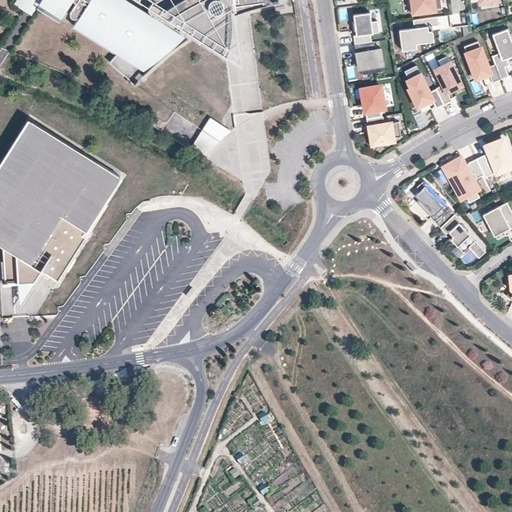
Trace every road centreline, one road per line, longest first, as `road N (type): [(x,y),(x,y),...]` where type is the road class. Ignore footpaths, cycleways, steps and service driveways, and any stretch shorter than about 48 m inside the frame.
road 1 (residential): [(191,349),(245,326),(323,228),(330,203)]
road 2 (residential): [(0,376),(191,349)]
road 3 (residential): [(191,349),(203,395),(155,511)]
road 4 (residential): [(367,176),(511,107)]
road 5 (residential): [(343,156),(321,0)]
road 6 (residential): [(462,287),(365,192)]
